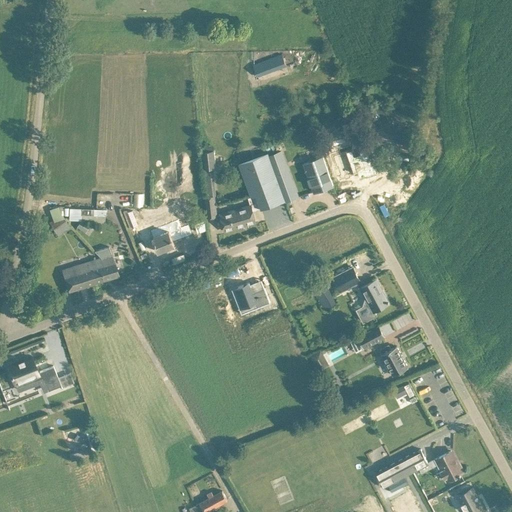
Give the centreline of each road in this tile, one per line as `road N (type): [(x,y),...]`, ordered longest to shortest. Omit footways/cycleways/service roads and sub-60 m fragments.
road 1 (unclassified): [(511,480),(358,208),(12,335)]
road 2 (unclassified): [(12,335),(6,312),(29,198),(51,0)]
